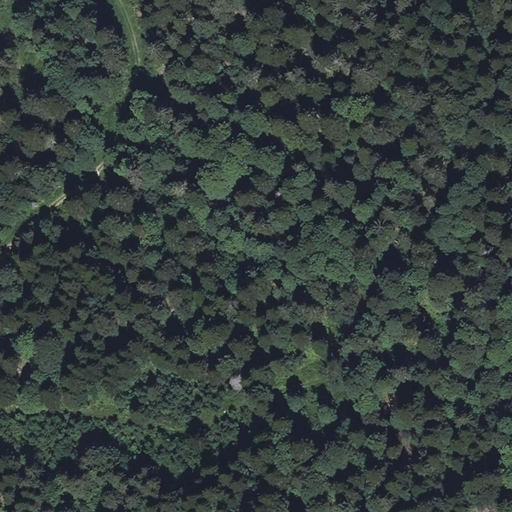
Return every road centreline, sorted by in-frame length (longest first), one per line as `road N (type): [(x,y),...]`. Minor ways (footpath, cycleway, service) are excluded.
road 1 (track): [(112,0),(144,77),(137,119),(0,249)]
road 2 (track): [(137,119),(165,95),(201,0)]
